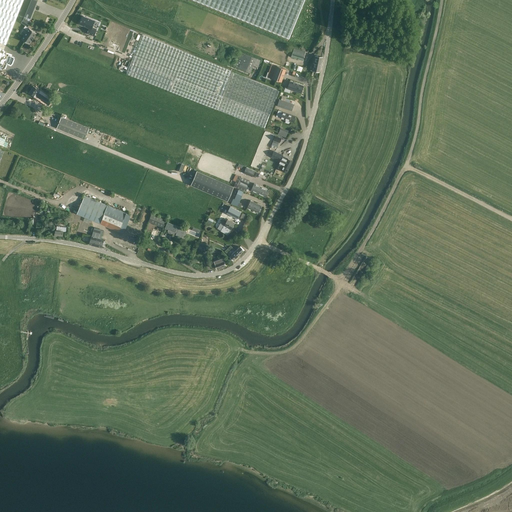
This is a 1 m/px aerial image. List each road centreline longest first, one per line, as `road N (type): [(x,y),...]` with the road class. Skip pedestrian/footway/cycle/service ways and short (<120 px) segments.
road 1 (tertiary): [(0,237),(70,243),(195,275),(232,268),(257,241)]
road 2 (tertiary): [(334,0),(298,165),(257,241)]
road 3 (track): [(404,169),(341,281)]
road 4 (unclassified): [(0,106),(72,0)]
